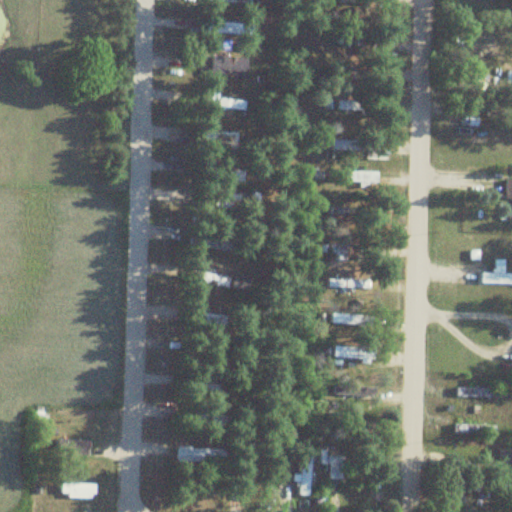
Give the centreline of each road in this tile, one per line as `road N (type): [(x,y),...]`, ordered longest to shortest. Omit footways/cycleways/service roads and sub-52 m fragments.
road 1 (residential): [(130,511),(146,0)]
road 2 (residential): [(418,0),(404,511)]
